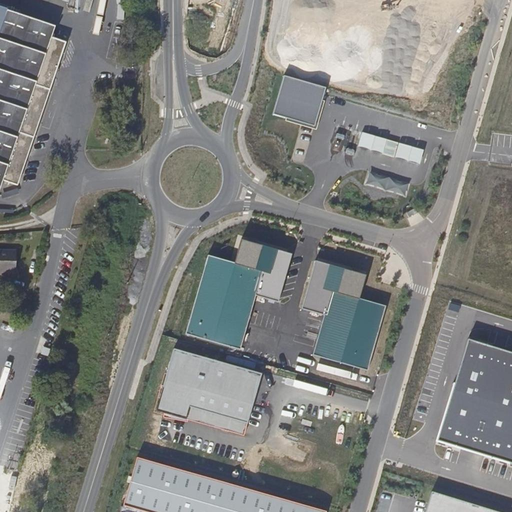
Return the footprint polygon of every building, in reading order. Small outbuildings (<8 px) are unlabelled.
[(0,5),(0,176),(0,177),(13,182),(61,40),(48,36),(52,24),(0,5)] [(393,115),(391,122),(405,125),(407,119),(393,115)] [(410,121),(409,128),(423,131),(424,124),(410,121)] [(295,254),(245,239),(238,264),(211,256),(189,333),(243,349),(258,296),(281,302),(295,254)] [(0,273),(15,274),(15,249),(0,249),(0,273)] [(370,276),(316,260),(302,308),(327,315),(316,354),(369,370),(388,307),(363,299),(370,276)] [(511,352),(473,341),(442,441),(511,462),(511,352)] [(247,435),(263,374),(177,350),(160,411),(247,435)] [(156,511),(329,511),(140,458),(127,503),(156,511)] [(502,511),(435,492),(428,511),(502,511)]
